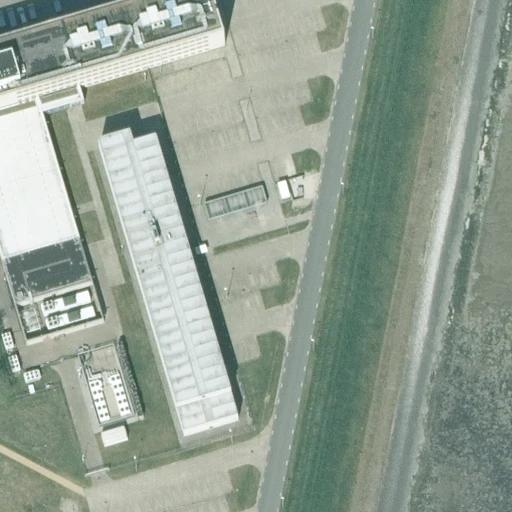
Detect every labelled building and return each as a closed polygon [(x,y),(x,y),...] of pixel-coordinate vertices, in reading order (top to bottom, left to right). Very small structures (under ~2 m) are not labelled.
[(0,256),(3,266),(80,243),(72,217),(70,209),(43,117),(66,111),(82,106),(84,105),(80,90),(147,71),(150,70),(225,47),(211,0),(182,0),(0,53),(0,256)] [(100,149),(184,438),(238,422),(158,145),(135,151),(132,140),(100,149)] [(286,185),(278,187),(282,204),(291,201),(286,185)] [(204,207),(209,223),(267,206),(263,190),(204,207)] [(80,243),(3,266),(16,309),(93,287),(81,247),(80,243)] [(200,251),(195,252),(197,259),(202,258),(207,256),(205,249),(200,251)] [(35,312),(21,316),(27,338),(41,334),(35,312)]
